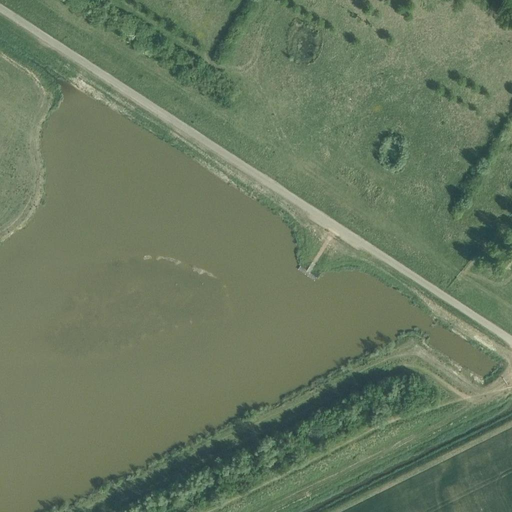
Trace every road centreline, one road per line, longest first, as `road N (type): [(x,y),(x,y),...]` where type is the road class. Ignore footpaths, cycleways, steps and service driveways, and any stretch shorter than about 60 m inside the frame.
road 1 (unclassified): [(511,340),(0,7)]
road 2 (track): [(80,511),(390,357),(420,355),(492,399),(511,390)]
